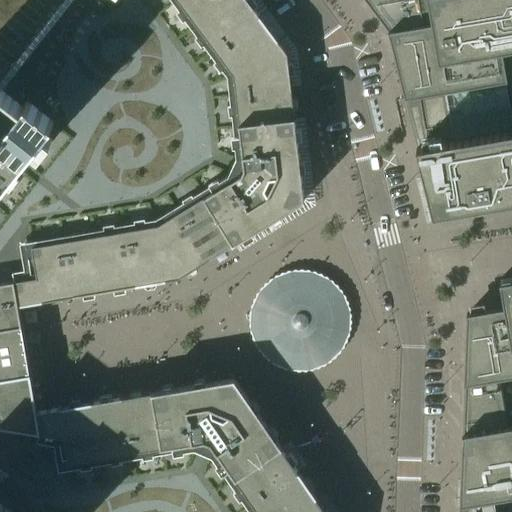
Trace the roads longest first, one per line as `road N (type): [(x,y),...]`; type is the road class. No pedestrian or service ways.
road 1 (residential): [(305,0),(340,47),(404,299),(413,372),(408,511)]
road 2 (unknown): [(170,511),(126,473),(49,456)]
